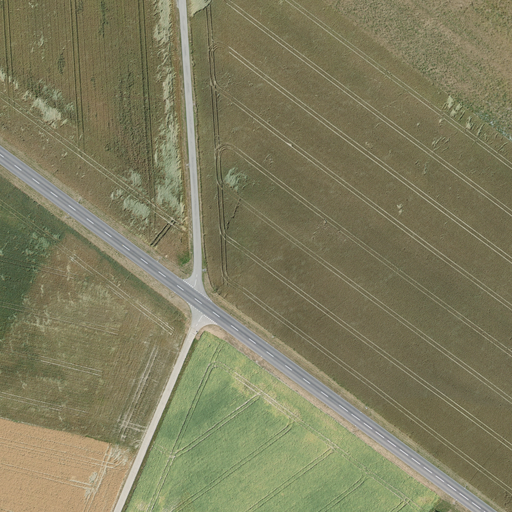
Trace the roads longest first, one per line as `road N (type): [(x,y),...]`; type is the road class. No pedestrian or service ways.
road 1 (tertiary): [(483,511),(0,155)]
road 2 (track): [(111,511),(203,274),(186,0)]
